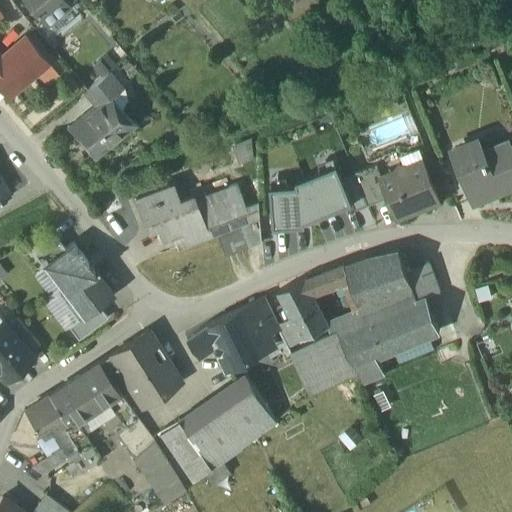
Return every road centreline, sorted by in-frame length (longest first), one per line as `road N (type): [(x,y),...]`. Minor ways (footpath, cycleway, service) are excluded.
road 1 (residential): [(157,307),(181,313),(367,240),(449,235),(511,242)]
road 2 (residential): [(0,118),(157,307)]
road 3 (residential): [(0,448),(31,391),(157,307)]
